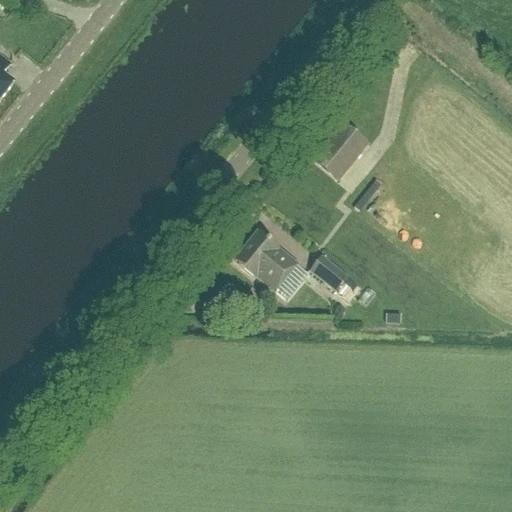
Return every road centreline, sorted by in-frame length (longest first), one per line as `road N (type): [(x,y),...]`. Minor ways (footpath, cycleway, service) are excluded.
road 1 (tertiary): [(0,459),(369,0)]
road 2 (tertiary): [(112,0),(0,144)]
